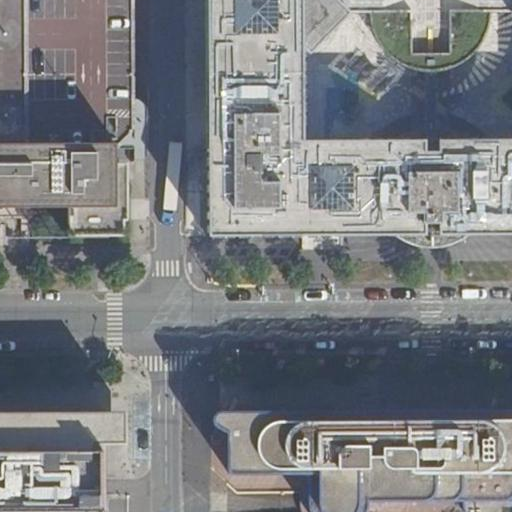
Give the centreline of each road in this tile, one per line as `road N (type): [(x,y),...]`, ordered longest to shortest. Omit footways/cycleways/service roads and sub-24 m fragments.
road 1 (unclassified): [(165,322),(511,320)]
road 2 (unclassified): [(165,511),(165,322)]
road 3 (unclassified): [(0,323),(165,322)]
